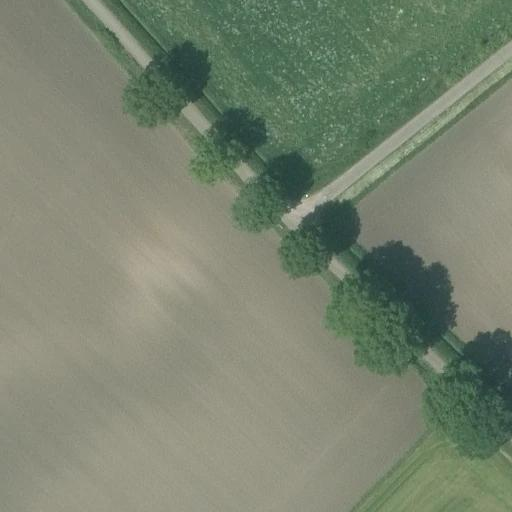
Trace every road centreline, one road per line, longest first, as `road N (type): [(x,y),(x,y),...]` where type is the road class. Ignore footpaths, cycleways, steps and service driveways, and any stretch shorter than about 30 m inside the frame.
road 1 (unclassified): [(511,435),(290,224)]
road 2 (unclassified): [(290,224),(91,0)]
road 3 (unclassified): [(290,224),(511,48)]
